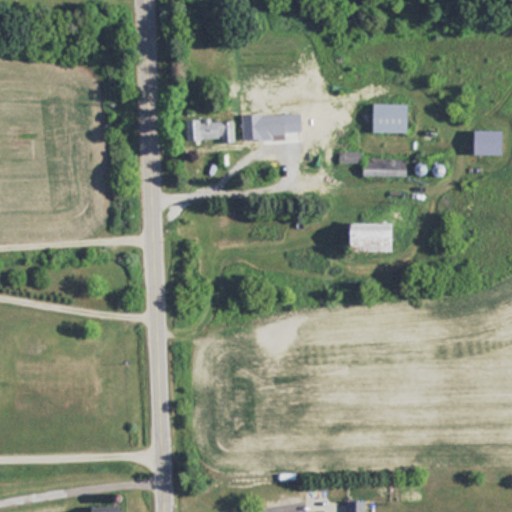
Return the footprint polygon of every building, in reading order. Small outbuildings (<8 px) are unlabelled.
[(412,104),(377,104),(377,133),(412,133),(412,104)] [(201,140),(236,140),(236,122),(201,122),(201,140)] [(510,131),(478,131),(478,155),(510,155),(510,131)] [(403,251),(403,224),(358,224),(358,251),(403,251)] [(368,511),(369,501),(348,501),(348,511),(368,511)]
